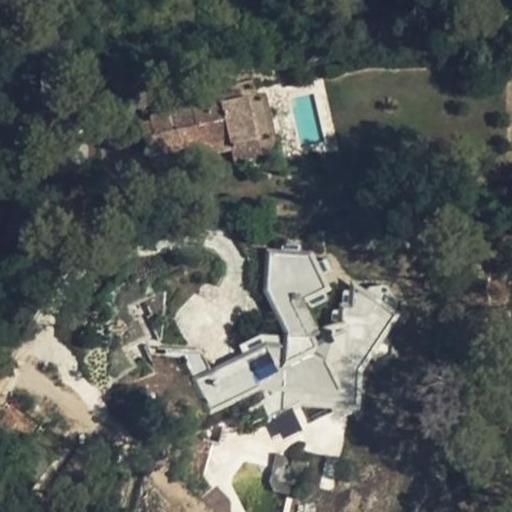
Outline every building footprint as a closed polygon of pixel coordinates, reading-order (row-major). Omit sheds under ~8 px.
[(247,88),(218,95),(219,101),(220,103),(248,96),(247,88)] [(137,126),(145,158),(186,148),(188,156),(212,151),(211,145),(228,140),(229,146),(257,139),(248,96),(220,103),(219,101),(190,109),(189,105),(163,110),(164,114),(147,119),(148,123),(137,126)] [(257,139),(229,146),(230,149),(234,164),(261,158),(257,139)] [(228,140),(211,145),(212,151),(213,153),(230,149),(229,146),(228,140)] [(359,394),(352,380),(370,355),(366,351),(367,342),(380,343),(394,323),(397,303),(396,300),(395,298),(393,295),(392,296),(392,294),(392,292),(391,290),(390,288),(388,286),(386,286),(372,288),(370,288),(368,291),(366,294),(366,299),(363,298),(364,294),(362,293),(346,291),(344,293),(343,307),(345,309),(349,309),(349,312),(335,311),(333,312),(332,324),(333,325),(318,330),(303,300),(306,299),(311,308),(313,308),(328,301),(329,298),(325,290),(323,289),(321,289),(316,279),(333,271),(334,269),(329,260),(327,259),(317,265),(313,257),(302,256),(303,247),(301,245),(284,244),(282,246),(282,255),(271,254),(271,260),(268,288),(270,290),(277,290),(283,303),(282,307),(293,308),(291,336),(289,336),(287,348),(288,349),(285,350),(283,344),(266,343),(244,354),(250,366),(270,357),(275,367),(280,365),(283,370),(262,380),(265,386),(256,390),(241,360),(214,373),(203,351),(171,349),(171,357),(184,358),(208,407),(194,415),(203,433),(222,424),(259,406),(266,419),(296,405),(297,405),(309,399),(313,408),(327,401),(330,408),(359,394)] [(122,286),(112,286),(109,329),(119,329),(142,318),(142,316),(137,319),(132,309),(155,297),(145,276),(122,286)] [(152,338),(142,318),(119,329),(109,329),(107,372),(117,372),(135,363),(129,349),(152,338)] [(240,346),(244,354),(266,343),(283,344),(280,336),(262,336),(240,346)] [(245,358),(241,360),(256,390),(265,386),(255,364),(250,366),(245,358)]
